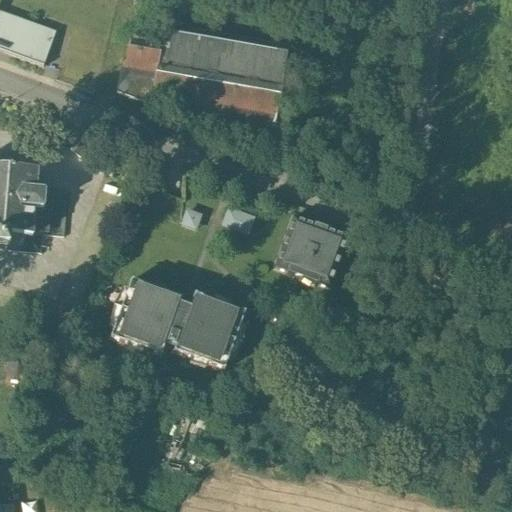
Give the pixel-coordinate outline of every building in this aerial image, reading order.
[(57,31),(0,10),(0,55),(42,71),(57,31)] [(130,48),(127,69),(159,74),(155,97),(281,116),(291,52),(169,32),(165,53),(130,48)] [(103,146),(83,130),(68,149),(88,165),(103,146)] [(37,170),(0,166),(0,244),(8,246),(7,252),(40,255),(42,236),(52,237),(54,210),(44,209),(45,191),(36,191),(37,170)] [(251,235),(258,216),(230,207),(223,226),(251,235)] [(348,238),(292,218),(273,269),(288,275),(289,271),(302,276),(299,284),(300,285),(303,276),(315,281),(314,284),(329,289),(348,238)] [(148,287),(130,281),(109,339),(127,346),(128,343),(143,349),(142,351),(160,357),(165,343),(178,307),(181,299),(163,293),(162,295),(147,290),(148,287)] [(211,301),(193,295),(188,310),(175,347),(172,353),(187,359),(190,360),(191,357),(206,363),(205,365),(223,372),(244,313),(226,307),(225,309),(210,304),(211,301)] [(188,310),(178,307),(165,343),(175,347),(188,310)] [(175,347),(165,343),(160,357),(184,366),(187,359),(172,353),(175,347)] [(87,511),(92,496),(70,489),(64,511),(68,511),(87,511)]
